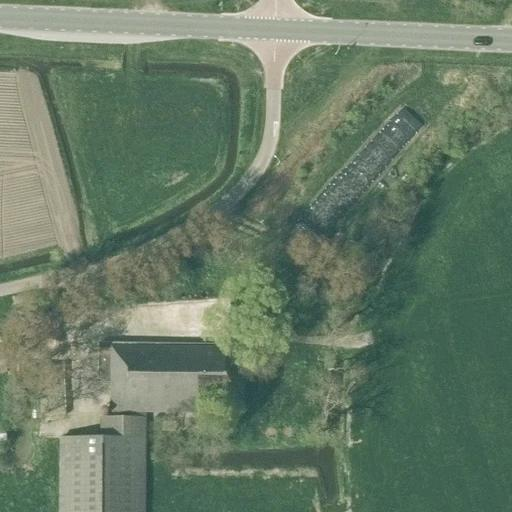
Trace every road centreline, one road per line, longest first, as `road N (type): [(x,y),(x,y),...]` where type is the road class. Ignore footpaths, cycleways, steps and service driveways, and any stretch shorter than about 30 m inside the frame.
road 1 (residential): [(276,31),(269,145),(246,184),(128,259),(0,291)]
road 2 (primary): [(276,31),(0,18)]
road 3 (primary): [(511,42),(276,31)]
